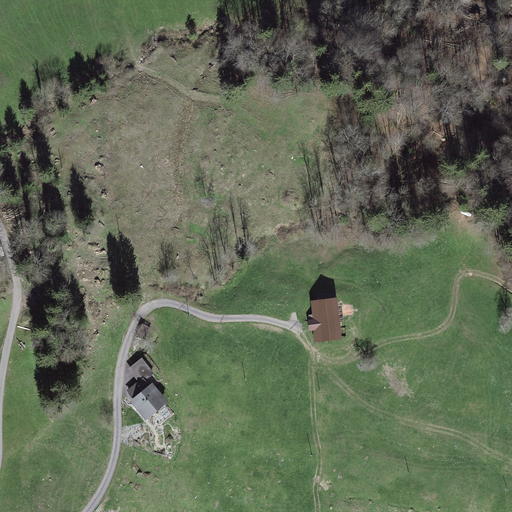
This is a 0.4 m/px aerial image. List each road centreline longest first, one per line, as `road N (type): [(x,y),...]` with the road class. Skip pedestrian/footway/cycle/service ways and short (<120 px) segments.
road 1 (track): [(298,330),(163,305),(127,330),(114,381),(116,450),(89,511)]
road 2 (track): [(0,422),(13,273),(0,241)]
